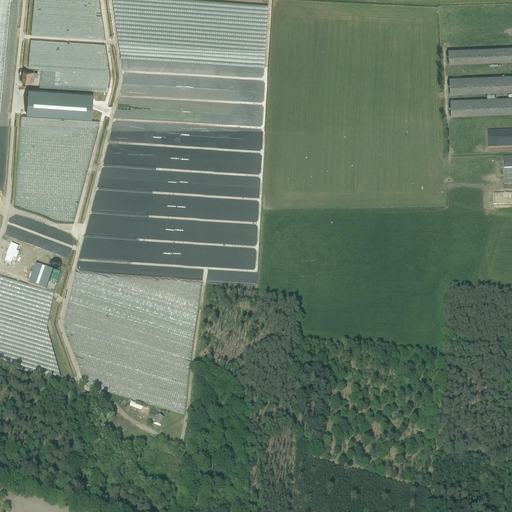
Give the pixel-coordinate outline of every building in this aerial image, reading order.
[(0,0),(0,118),(11,0),(0,0)] [(263,50),(265,0),(113,0),(111,41),(166,44),(168,40),(166,32),(160,34),(160,19),(167,20),(166,16),(169,16),(169,20),(172,19),(175,14),(176,16),(191,12),(190,8),(195,7),(196,10),(201,10),(202,7),(211,11),(213,18),(216,17),(217,20),(220,13),(220,21),(221,19),(230,23),(231,21),(239,49),(263,50)] [(511,44),(450,46),(451,62),(511,59),(511,44)] [(40,70),(40,83),(48,83),(48,69),(40,70)] [(22,81),(35,83),(36,71),(23,70),(23,74),(22,81)] [(511,73),(452,76),(452,91),(511,89),(511,73)] [(28,90),(28,104),(38,104),(38,87),(25,86),(25,90),(28,90)] [(511,95),(453,98),(454,113),(511,111),(511,95)] [(511,128),(488,130),(488,145),(511,144),(511,128)] [(46,291),(53,271),(36,265),(28,285),(46,291)] [(253,282),(253,274),(228,275),(229,283),(253,282)] [(52,298),(54,297),(42,294),(37,300),(30,294),(31,293),(28,288),(0,280),(0,310),(6,310),(6,312),(19,306),(24,307),(26,320),(29,315),(34,316),(37,322),(40,322),(38,318),(45,323),(52,298)] [(0,353),(6,354),(0,349),(10,350),(11,343),(7,348),(0,342),(0,353)] [(127,403),(124,412),(129,414),(132,405),(127,403)] [(152,424),(160,427),(162,418),(157,416),(158,412),(150,410),(149,413),(147,417),(154,419),(152,424)]
